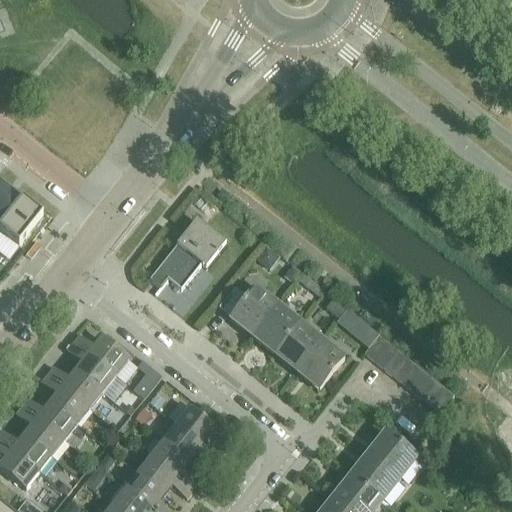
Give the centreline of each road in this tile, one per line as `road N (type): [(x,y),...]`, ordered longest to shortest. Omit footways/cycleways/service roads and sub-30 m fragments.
road 1 (residential): [(66,275),(280,455),(235,511)]
road 2 (secondary): [(321,29),(511,187)]
road 3 (secondary): [(511,143),(342,7)]
road 4 (unclassified): [(173,147),(269,25)]
road 5 (residential): [(0,133),(110,222)]
